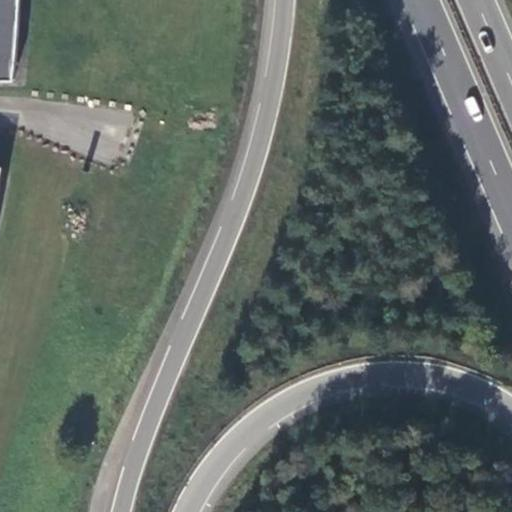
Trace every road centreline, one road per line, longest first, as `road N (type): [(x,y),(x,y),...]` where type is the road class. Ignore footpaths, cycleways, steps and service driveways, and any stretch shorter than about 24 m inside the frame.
road 1 (trunk): [(284,0),(252,169),(138,455),(123,511)]
road 2 (trunk): [(188,511),(246,436),(315,391),(350,379),(436,379),(511,411)]
road 3 (trunk): [(420,0),(511,214)]
